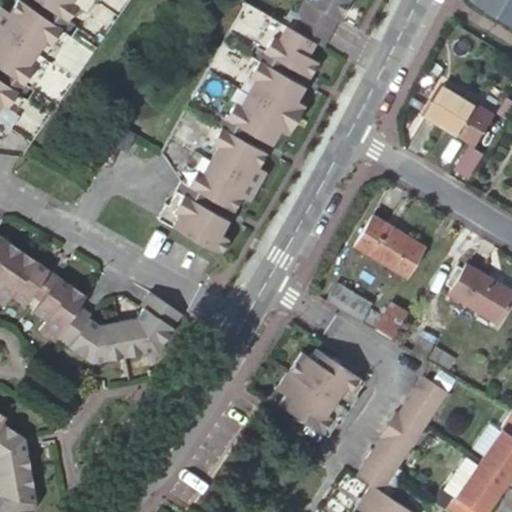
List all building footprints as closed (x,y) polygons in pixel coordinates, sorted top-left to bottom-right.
[(35,0),(41,3),(47,8),(41,17),(34,12),(16,0),(15,0),(7,12),(0,7),(0,69),(2,71),(0,74),(0,129),(14,109),(12,107),(35,74),(38,75),(59,46),(56,44),(80,10),(82,12),(91,0),(35,0)] [(91,0),(82,12),(59,46),(38,75),(14,109),(0,129),(0,150),(20,154),(29,141),(128,0),(91,0)] [(302,0),(295,13),(301,16),(293,30),(314,42),(323,46),(348,1),(348,0),(302,0)] [(511,0),(487,0),(511,15),(511,0)] [(47,8),(41,3),(34,12),(41,17),(47,8)] [(261,35),(271,18),(245,3),(161,153),(180,181),(187,168),(203,138),(224,102),(241,71),(261,35)] [(157,220),(219,255),(229,238),(220,233),(228,220),(208,209),(201,205),(206,195),(213,199),(233,211),(240,197),(249,202),(266,172),(257,167),(265,153),(247,143),(239,139),(244,129),(252,133),(270,144),(278,129),(287,134),(304,105),(295,100),(303,86),(284,76),(276,71),(282,62),(289,67),(308,77),(317,62),(306,56),(314,42),(293,30),(271,18),(261,35),(264,37),(244,72),(241,71),(224,102),(227,103),(207,140),(203,138),(187,168),(189,169),(169,207),(166,205),(157,220)] [(284,76),(289,67),(282,62),(276,71),(284,76)] [(494,115),(442,84),(424,113),(475,144),(494,115)] [(129,153),(138,135),(123,126),(112,143),(114,143),(129,153)] [(247,143),(252,133),(244,129),(239,139),(247,143)] [(467,175),(482,151),(468,142),(452,166),(467,175)] [(201,205),(208,209),(213,199),(206,195),(201,205)] [(421,247),(370,215),(353,245),(404,276),(421,247)] [(0,302),(4,305),(11,296),(23,304),(31,294),(47,268),(0,235),(0,302)] [(511,296),(511,293),(465,264),(461,270),(456,268),(445,285),(449,288),(447,293),(496,323),(511,296)] [(40,300),(56,275),(47,268),(31,294),(40,300)] [(162,342),(182,314),(150,292),(140,305),(144,309),(137,317),(100,325),(89,317),(91,314),(78,305),(85,295),(56,275),(40,300),(32,310),(45,320),(38,329),(53,339),(56,336),(85,358),(99,354),(100,360),(152,350),(150,345),(162,342)] [(334,284),(324,301),(359,320),(363,312),(368,304),(334,284)] [(391,339),(407,312),(390,302),(378,321),(374,328),(391,339)] [(374,328),(378,321),(363,312),(359,320),(374,328)] [(158,349),(162,342),(150,345),(152,350),(158,349)] [(355,394),(365,379),(316,346),(309,357),(301,351),(276,387),(284,392),(278,402),(318,430),(326,436),(337,420),(340,423),(358,396),(355,394)] [(448,393),(424,377),(422,376),(399,412),(396,410),(379,436),(381,438),(357,475),(372,485),(382,491),(393,475),(448,393)] [(511,409),(445,510),(449,511),(477,511),(482,505),(484,507),(501,482),(499,481),(511,462),(511,461),(511,409)] [(0,413),(0,511),(29,511),(33,507),(29,495),(34,493),(25,446),(20,447),(19,434),(2,423),(6,417),(0,413)] [(412,511),(382,491),(372,485),(354,511),(412,511)]
